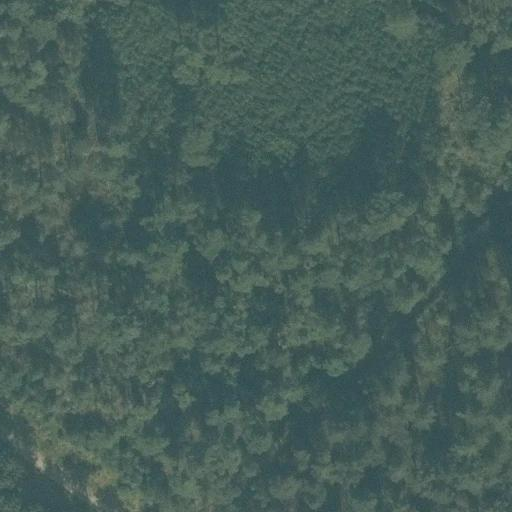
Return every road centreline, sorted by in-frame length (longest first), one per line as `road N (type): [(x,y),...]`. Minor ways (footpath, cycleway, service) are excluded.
road 1 (track): [(511,218),(216,511)]
road 2 (track): [(112,511),(0,427)]
